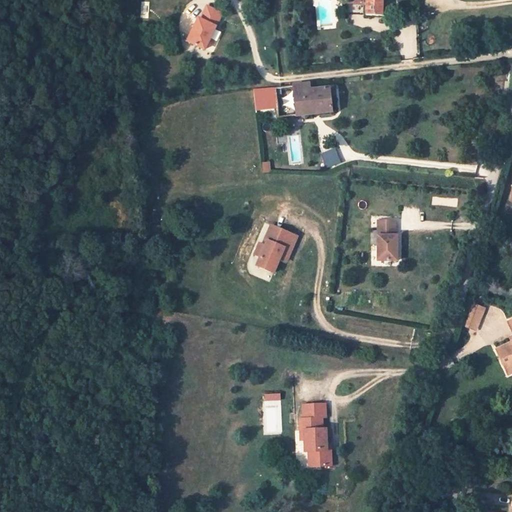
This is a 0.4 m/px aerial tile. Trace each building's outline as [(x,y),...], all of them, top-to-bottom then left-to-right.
[(382,0),(365,0),(366,0),(365,17),(382,17),(382,0)] [(218,14),(203,6),(196,19),(194,18),(182,40),(199,49),(218,14)] [(292,84),(296,115),(332,111),(330,88),(311,90),(309,82),(299,83),(292,84)] [(277,117),(296,115),(292,84),(273,87),(277,117)] [(320,154),(324,169),(338,165),(334,150),(320,154)] [(394,236),(394,221),(378,221),(377,261),(396,261),(396,236),(394,236)] [(269,242),(259,267),(275,274),(282,259),(284,254),(291,257),(299,238),(271,226),(265,241),(269,242)] [(291,257),(284,254),(282,259),(288,262),(291,257)] [(470,302),(461,325),(477,331),(486,308),(470,302)] [(511,325),(508,327),(511,335),(511,347),(498,354),(510,377),(511,375),(511,325)] [(280,433),(278,393),(262,394),(264,434),(280,433)] [(326,417),(326,403),(303,405),(304,419),(300,419),(301,441),(305,441),(305,451),(309,451),(310,465),(333,464),(331,441),(328,441),(327,428),(323,428),(322,418),(326,417)] [(305,441),(301,441),(303,466),(310,465),(309,451),(305,451),(305,441)]
